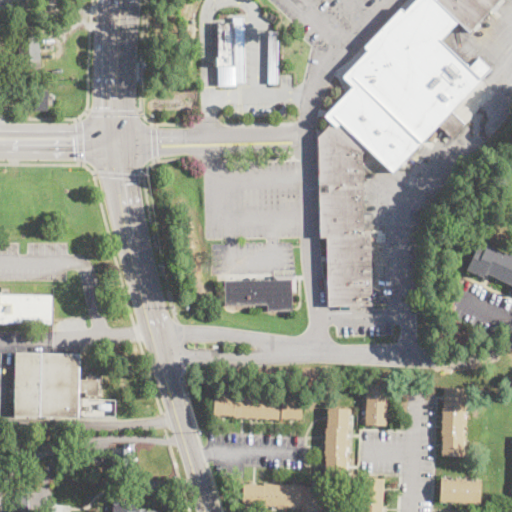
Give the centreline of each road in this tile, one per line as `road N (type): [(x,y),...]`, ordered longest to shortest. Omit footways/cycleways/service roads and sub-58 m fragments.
road 1 (secondary): [(204,511),(137,272),(115,142)]
road 2 (residential): [(511,340),(469,361),(157,345)]
road 3 (secondary): [(115,142),(115,0)]
